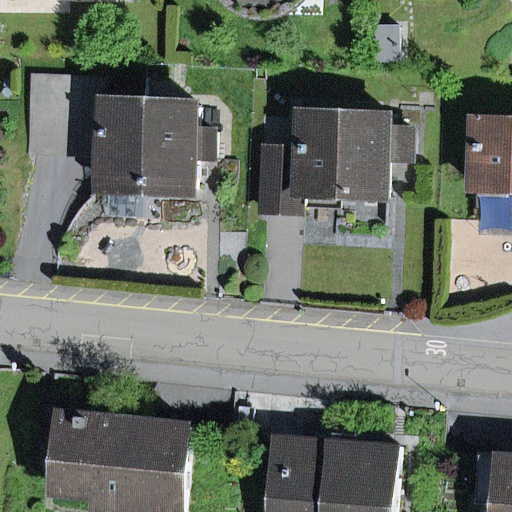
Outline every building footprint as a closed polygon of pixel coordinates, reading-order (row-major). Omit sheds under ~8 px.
[(311,0),(234,0),(238,6),(265,17),(281,17),(297,12),(311,1),(311,0)] [(150,188),(200,190),(202,154),(202,133),(203,108),(149,105),(150,79),(35,76),(32,146),(112,149),(111,176),(150,178),(150,188)] [(305,212),(306,194),(390,199),(392,160),(394,129),(394,116),(310,111),(308,149),(270,147),(267,210),(305,212)] [(511,183),(511,121),(483,120),(480,184),(511,183)] [(392,160),(413,161),(415,130),(394,129),(392,160)] [(202,154),(219,155),(219,134),(202,133),(202,154)] [(111,186),(150,188),(150,178),(111,176),(111,186)] [(142,502),(141,511),(187,511),(196,429),(115,421),(115,418),(71,417),(70,429),(68,455),(64,494),(142,502)] [(53,454),(68,455),(70,429),(55,428),(53,454)] [(398,511),(404,449),(361,445),(360,451),(337,449),(338,443),(283,439),(276,511),(398,511)] [(506,506),(505,511),(511,511),(511,458),(485,456),(481,504),(506,506)]
